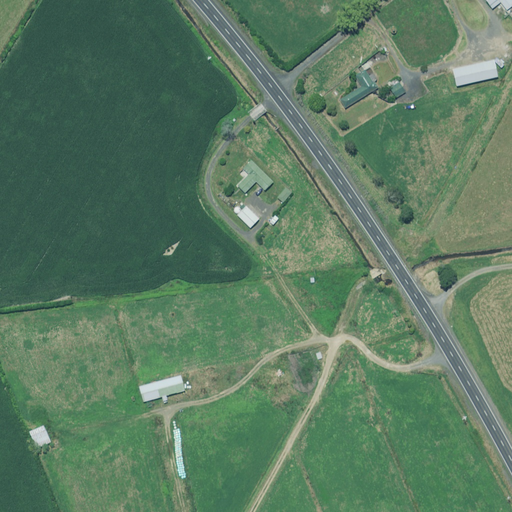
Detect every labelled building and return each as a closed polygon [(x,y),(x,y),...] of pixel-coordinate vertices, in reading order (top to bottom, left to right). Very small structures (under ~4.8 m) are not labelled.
[(511,6),(511,1),(511,0),(485,0),(493,9),(501,2),(507,11),(511,6)] [(498,77),(495,61),(453,70),(457,86),(498,77)] [(377,89),(366,71),(371,68),(368,62),(361,66),(364,70),(355,76),(362,87),(340,100),(345,109),(377,89)] [(406,92),(400,83),(390,89),(396,98),(406,92)] [(390,103),(388,104),(391,108),(398,104),(395,99),(394,101),(393,99),(389,102),(390,103)] [(273,182),(252,161),(243,169),(249,175),(238,186),(245,193),(256,182),(265,191),(273,182)] [(259,219),(247,207),(238,215),(251,228),(259,219)] [(301,382),(289,354),(272,362),(274,368),(279,366),(282,372),(286,370),(293,385),(301,382)] [(186,391),(181,376),(140,387),(144,402),(186,391)] [(208,393),(205,387),(207,386),(209,385),(206,378),(205,379),(204,376),(195,380),(199,389),(202,396),(208,393)] [(286,397),(284,389),(274,391),(275,400),(286,397)] [(54,442),(47,425),(33,431),(39,447),(54,442)]
